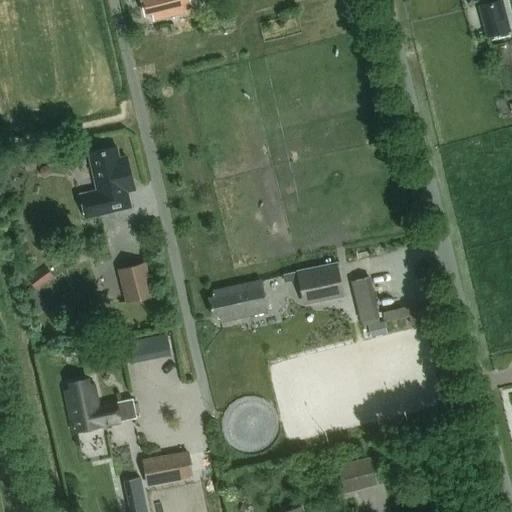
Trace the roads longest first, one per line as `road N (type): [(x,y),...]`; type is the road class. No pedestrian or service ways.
road 1 (residential): [(511,508),(385,0)]
road 2 (residential): [(206,400),(112,0)]
